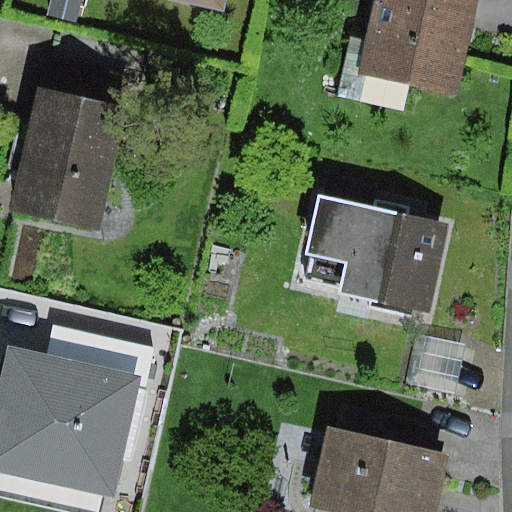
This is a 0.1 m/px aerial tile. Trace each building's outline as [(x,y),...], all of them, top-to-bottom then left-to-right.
[(50,0),(47,15),(78,23),(83,0),(50,0)] [(494,0),(394,0),(380,79),(477,96),(494,0)] [(145,119),(59,100),(34,209),(120,228),(145,119)] [(464,230),(346,201),(325,288),(443,316),(464,230)] [(417,337),(405,384),(453,396),(465,348),(417,337)] [(155,384),(62,363),(44,444),(137,464),(155,384)] [(456,511),(467,457),(348,434),(334,506),(365,511),(456,511)]
